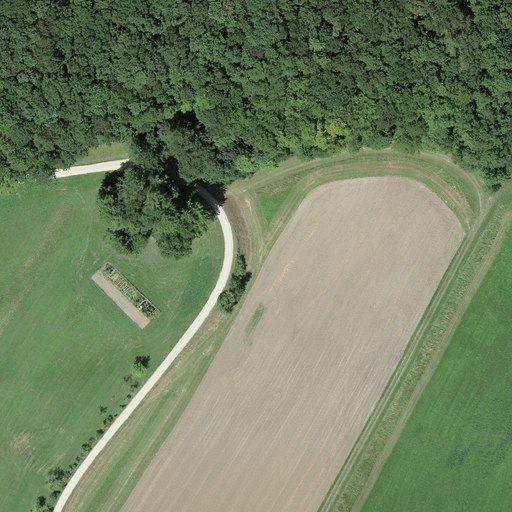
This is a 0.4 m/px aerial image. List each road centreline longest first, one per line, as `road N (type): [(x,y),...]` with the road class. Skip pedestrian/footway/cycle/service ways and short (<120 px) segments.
road 1 (track): [(150,156),(216,208),(225,269),(207,308),(83,462),(54,511)]
road 2 (track): [(511,23),(150,156)]
road 3 (track): [(323,511),(488,202)]
road 4 (track): [(150,156),(0,183)]
